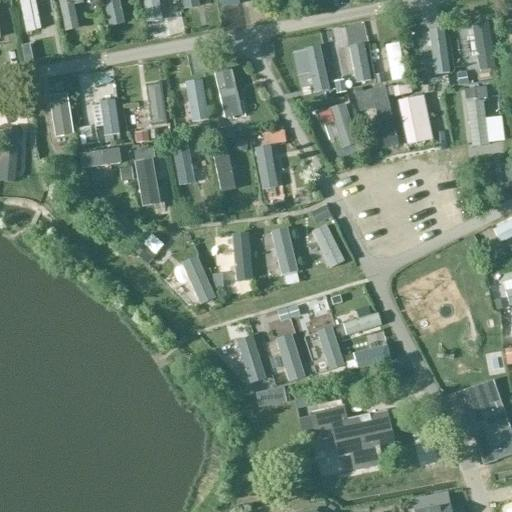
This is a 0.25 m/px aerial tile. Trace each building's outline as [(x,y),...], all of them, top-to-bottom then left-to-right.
[(34,0),(18,0),(26,34),(41,31),(34,0)] [(72,0),(57,0),(64,33),(79,30),(72,0)] [(101,0),(108,28),(124,24),(118,0),(101,0)] [(162,23),(159,0),(141,0),(145,25),(162,23)] [(199,9),(197,0),(181,0),(183,11),(199,9)] [(445,26),(434,28),(438,63),(450,61),(445,26)] [(405,37),(391,39),(397,76),(411,73),(405,37)] [(328,45),(304,44),(304,60),(328,61),(328,45)] [(148,65),(149,78),(163,76),(162,63),(148,65)] [(237,65),(220,69),(232,119),(249,115),(237,65)] [(96,67),(83,70),(89,94),(102,90),(96,67)] [(210,77),(194,78),(195,117),(212,116),(210,77)] [(415,77),(392,81),(394,91),(416,88),(415,77)] [(153,120),(170,120),(169,84),(152,84),(153,120)] [(414,140),(439,135),(428,90),(404,96),(414,140)] [(60,93),(61,130),(77,130),(76,92),(60,93)] [(107,95),(109,134),(126,134),(124,94),(107,95)] [(335,103),(344,145),(363,141),(354,99),(335,103)] [(503,108),(488,109),(490,133),(505,131),(503,108)] [(292,136),(290,123),(268,126),(270,140),(292,136)] [(195,136),(180,137),(186,189),(201,188),(195,136)] [(263,141),(265,187),(281,186),(279,140),(263,141)] [(94,162),(127,161),(126,145),(94,146),(94,162)] [(223,184),(238,182),(233,147),(218,149),(223,184)] [(511,214),(485,221),(490,241),(511,235),(511,214)] [(286,247),(286,236),(267,237),(267,248),(286,247)] [(511,437),(492,382),(447,398),(473,437),(482,466),(511,456),(511,437)] [(393,448),(386,415),(386,412),(346,421),(343,406),(309,413),(315,443),(332,440),(336,460),(349,457),(352,474),(381,468),(378,455),(379,455),(378,451),(393,448)] [(281,413),(287,430),(304,423),(298,407),(281,413)] [(450,511),(447,494),(424,499),(426,510),(415,511),(450,511)]
